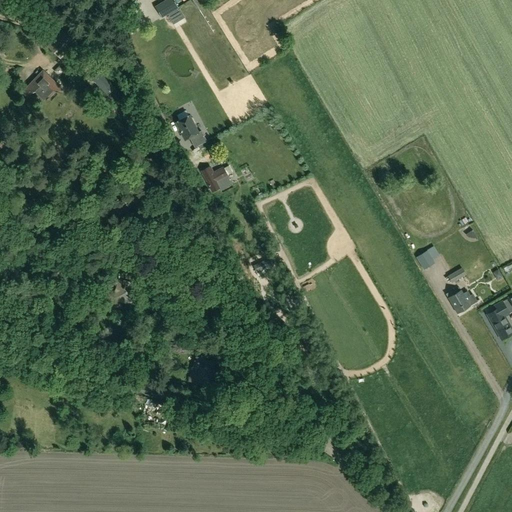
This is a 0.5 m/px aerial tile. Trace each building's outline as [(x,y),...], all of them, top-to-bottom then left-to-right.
[(171,0),(167,0),(154,8),(161,19),(177,9),(171,0)] [(62,30),(47,46),(60,59),(75,43),(62,30)] [(91,77),(115,103),(122,96),(100,73),(99,74),(97,71),(91,77)] [(34,92),(43,101),(52,91),(63,91),(42,72),(23,92),(34,92)] [(175,122),(184,140),(189,137),(194,147),(207,142),(201,131),(198,132),(189,115),(175,122)] [(211,155),(220,151),(215,140),(197,149),(207,169),(201,172),(212,192),(219,188),(221,191),(232,185),(223,168),(216,172),(210,160),(211,155)] [(487,253),(478,238),(450,256),(455,263),(475,251),(480,258),(487,253)] [(415,257),(423,270),(434,263),(432,259),(439,255),(434,246),(415,257)] [(272,266),(269,259),(253,266),(256,273),(272,266)] [(461,267),(447,276),(451,283),(466,274),(461,267)] [(137,284),(132,283),(134,275),(132,275),(133,271),(129,270),(128,274),(126,273),(124,280),(120,279),(114,299),(131,304),(137,284)] [(162,290),(163,281),(149,278),(147,287),(162,290)] [(463,295),(461,290),(458,286),(445,294),(447,298),(457,314),(470,306),(477,302),(473,295),(470,296),(467,292),(463,295)] [(207,288),(204,297),(216,301),(219,292),(207,288)] [(508,312),(501,300),(493,305),(495,308),(486,314),(501,339),(511,333),(511,329),(504,316),(503,314),(508,312)] [(214,363),(206,362),(206,358),(195,356),(194,360),(193,360),(191,370),(190,369),(187,382),(194,383),(210,386),(214,363)]
